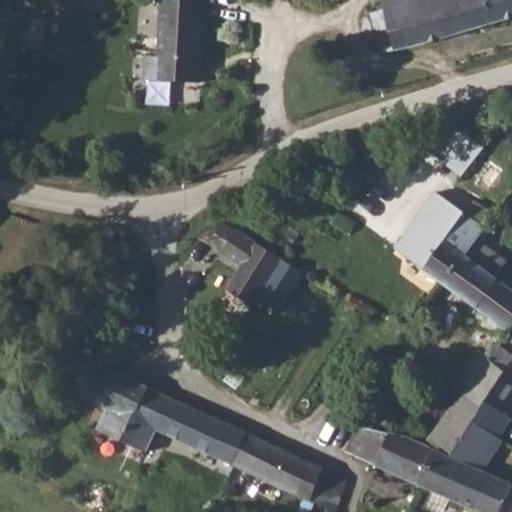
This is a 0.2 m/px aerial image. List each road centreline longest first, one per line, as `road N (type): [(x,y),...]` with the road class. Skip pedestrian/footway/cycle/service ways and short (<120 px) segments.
road 1 (tertiary): [(511,79),(285,150),(159,209),(108,211),(0,189)]
road 2 (unknown): [(269,425),(394,255)]
road 3 (track): [(285,150),(274,96),(282,0)]
